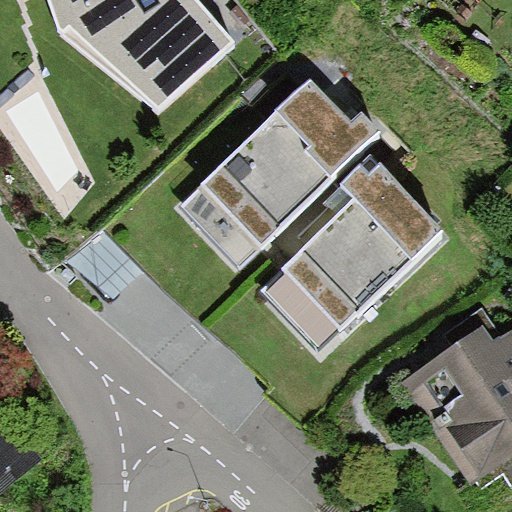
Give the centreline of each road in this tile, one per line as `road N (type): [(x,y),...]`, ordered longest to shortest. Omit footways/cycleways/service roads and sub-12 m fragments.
road 1 (residential): [(141,411),(0,249)]
road 2 (residential): [(141,411),(226,465),(275,511)]
